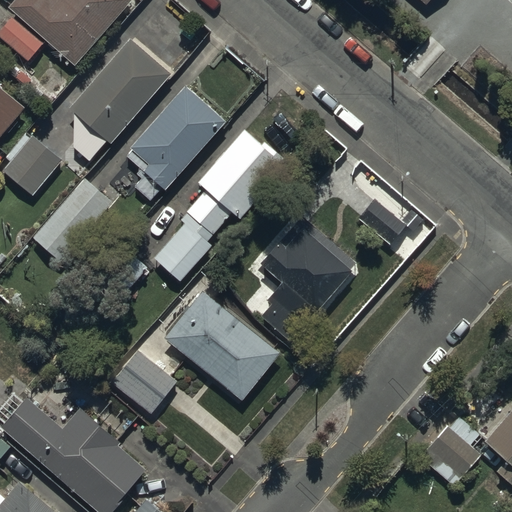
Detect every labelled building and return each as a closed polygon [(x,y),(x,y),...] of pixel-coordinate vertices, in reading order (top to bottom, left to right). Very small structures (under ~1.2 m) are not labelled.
[(49,0),(14,0),(9,6),(77,65),(134,0),(133,0),(52,0),(51,1),(49,0)] [(43,46),(13,19),(0,34),(0,36),(29,62),(43,46)] [(113,147),(170,75),(128,39),(73,109),(74,148),(92,162),(107,143),(113,147)] [(166,192),(225,121),(183,86),(132,147),(135,150),(128,158),(141,168),(136,175),(140,178),(133,187),(150,201),(161,188),(166,192)] [(0,138),(25,108),(0,87),(0,138)] [(241,221),(287,164),(242,129),(198,184),(205,189),(180,219),(185,224),(155,260),(182,282),(211,245),(208,243),(232,214),(241,221)] [(34,197),(63,160),(27,132),(7,158),(11,161),(2,172),(34,197)] [(84,178),(33,238),(61,263),(113,203),(84,178)] [(406,223),(374,199),(358,221),(390,245),(406,223)] [(291,343),(355,264),(300,219),(262,265),(283,282),(268,300),(272,304),(260,318),(291,343)] [(137,352),(169,375),(186,355),(242,401),(279,356),(202,294),(167,337),(156,328),(137,352)] [(169,375),(137,352),(113,382),(152,414),(178,382),(169,375)] [(64,431),(24,398),(21,402),(13,395),(0,410),(0,422),(4,425),(0,429),(96,511),(111,511),(146,471),(119,447),(121,445),(80,411),(64,431)] [(483,442),(496,453),(506,462),(497,472),(511,485),(511,409),(486,438),(483,442)] [(483,442),(486,438),(467,421),(455,434),(447,426),(420,456),(454,487),(479,460),(485,465),(496,453),(483,442)] [(0,437),(0,460),(12,448),(0,437)] [(0,511),(55,511),(20,481),(4,500),(0,496),(0,511)] [(160,511),(146,499),(134,511),(160,511)]
